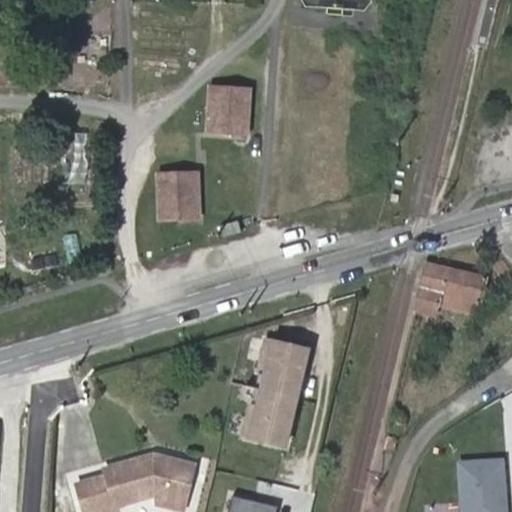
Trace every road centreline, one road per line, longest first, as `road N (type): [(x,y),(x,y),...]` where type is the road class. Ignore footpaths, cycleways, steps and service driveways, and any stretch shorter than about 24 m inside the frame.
road 1 (tertiary): [(511,213),(0,355)]
road 2 (unknown): [(121,322),(129,136)]
